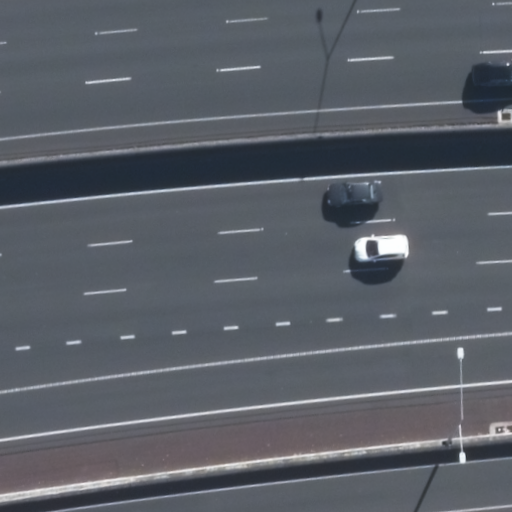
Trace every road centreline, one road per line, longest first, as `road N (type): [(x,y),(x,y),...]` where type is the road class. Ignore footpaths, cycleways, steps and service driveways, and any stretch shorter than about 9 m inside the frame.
road 1 (motorway): [(511,313),(0,385)]
road 2 (motorway): [(511,203),(146,227),(0,249)]
road 3 (motorway): [(0,94),(511,48)]
road 4 (motorway): [(511,474),(195,511)]
